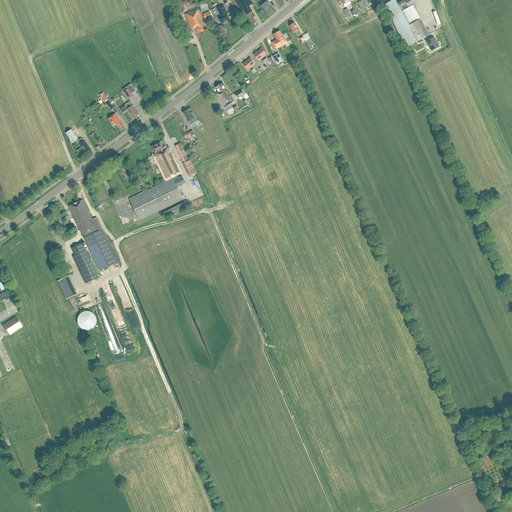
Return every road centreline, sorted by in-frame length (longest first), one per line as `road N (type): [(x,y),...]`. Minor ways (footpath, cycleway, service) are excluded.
road 1 (tertiary): [(0,232),(300,0)]
road 2 (track): [(79,174),(5,0)]
